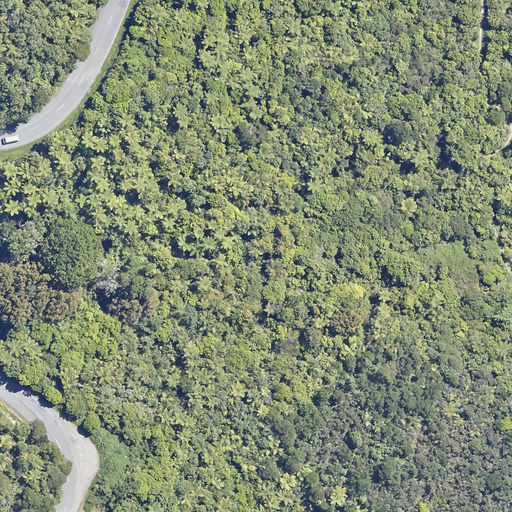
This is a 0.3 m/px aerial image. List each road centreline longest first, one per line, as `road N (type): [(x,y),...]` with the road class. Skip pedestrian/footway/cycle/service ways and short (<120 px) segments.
road 1 (tertiary): [(0,139),(61,107),(119,0)]
road 2 (tertiary): [(63,511),(67,480),(58,443),(0,384)]
